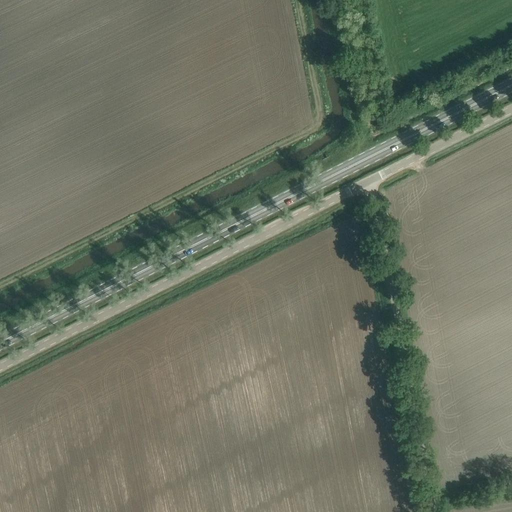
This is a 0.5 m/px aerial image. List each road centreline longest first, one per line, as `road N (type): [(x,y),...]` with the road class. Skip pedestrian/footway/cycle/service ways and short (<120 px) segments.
road 1 (primary): [(0,343),(511,83)]
road 2 (unclassified): [(0,366),(511,108)]
road 3 (track): [(297,0),(317,125),(0,286)]
road 4 (track): [(433,511),(365,183)]
